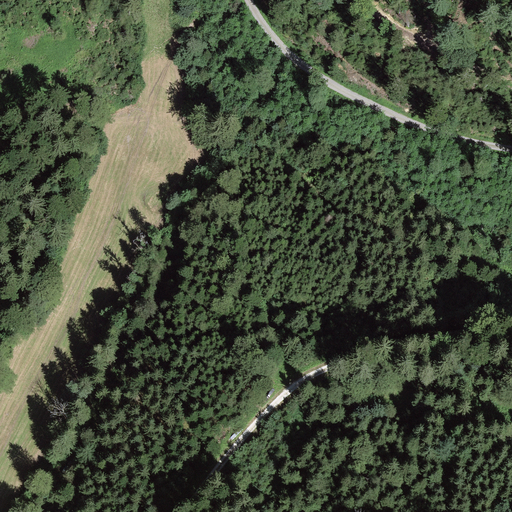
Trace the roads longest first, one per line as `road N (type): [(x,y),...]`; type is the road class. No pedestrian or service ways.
road 1 (track): [(245,150),(189,203),(93,391)]
road 2 (track): [(287,60),(438,135),(511,151)]
road 3 (track): [(511,323),(362,352),(320,366),(282,392)]
road 4 (track): [(511,270),(475,264),(347,213),(308,182)]
road 5 (track): [(511,83),(404,37),(365,0)]
road 6 (track): [(282,392),(179,511)]
